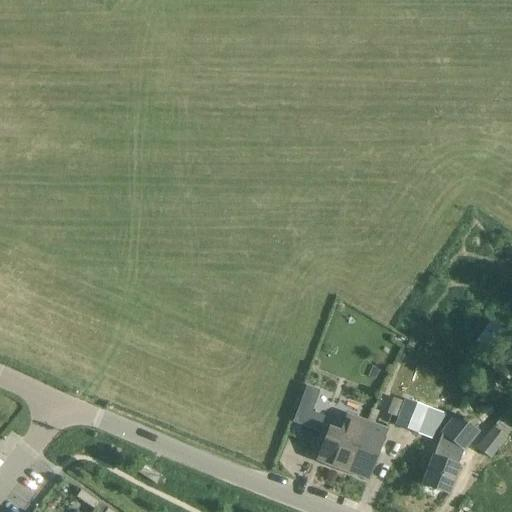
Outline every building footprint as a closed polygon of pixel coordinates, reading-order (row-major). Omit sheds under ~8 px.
[(376,355),(394,363),(406,338),(387,329),(376,355)] [(441,416),(427,410),(428,408),(405,399),(403,402),(393,398),(387,414),(397,417),(394,425),(418,434),(420,428),(434,433),(441,416)] [(299,403),(292,419),(318,428),(324,412),(312,408),(299,403)] [(493,427),(476,448),(491,459),(507,437),(506,437),(511,429),(511,415),(507,411),(494,427),(493,427)] [(317,460),(349,473),(364,431),(371,424),(347,415),(340,433),(329,429),(317,460)] [(385,430),(371,424),(364,431),(349,473),(367,479),(385,430)] [(448,494),(458,466),(455,465),(461,450),(447,445),(441,460),(432,457),(422,484),(448,494)] [(141,463),(136,471),(156,485),(161,476),(141,463)] [(90,498),(81,491),(76,498),(86,505),(90,498)] [(86,505),(94,511),(99,503),(90,498),(86,505)]
